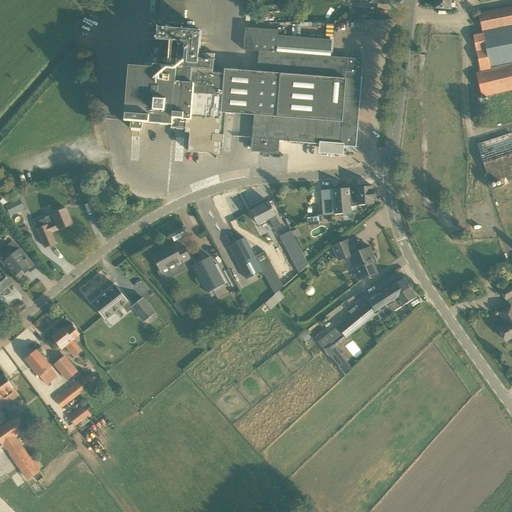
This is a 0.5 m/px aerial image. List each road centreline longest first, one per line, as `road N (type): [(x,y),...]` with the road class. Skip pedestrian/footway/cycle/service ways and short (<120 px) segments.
road 1 (unclassified): [(0,339),(168,213),(263,182),(390,171)]
road 2 (tertiary): [(511,408),(414,266),(396,225),(390,171)]
road 3 (tertiary): [(390,171),(409,0)]
